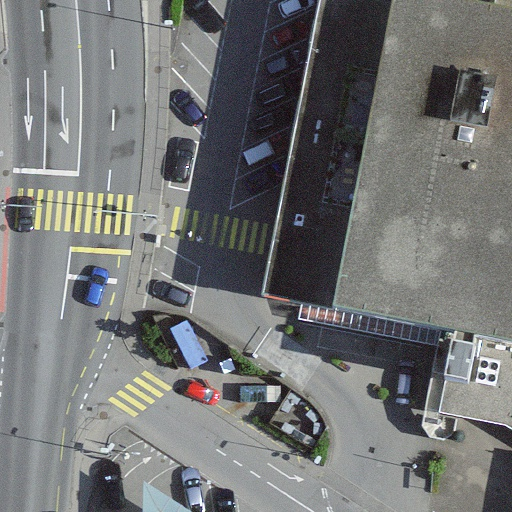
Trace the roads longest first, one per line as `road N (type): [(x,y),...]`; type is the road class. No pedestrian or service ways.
road 1 (secondary): [(41,379),(70,211),(73,0)]
road 2 (residential): [(41,379),(122,385),(317,511)]
